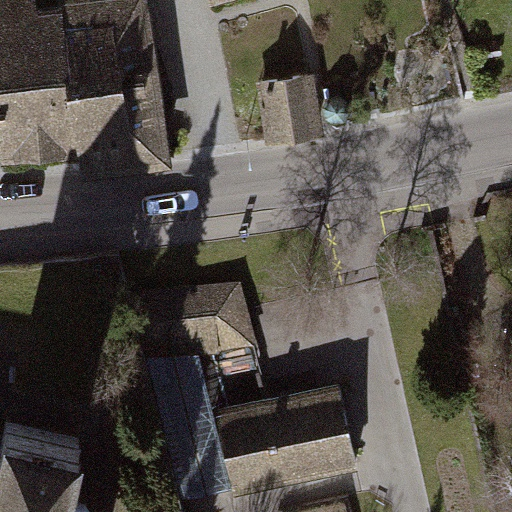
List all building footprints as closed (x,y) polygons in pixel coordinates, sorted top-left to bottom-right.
[(0,154),(75,147),(77,163),(160,153),(142,0),(114,0),(0,12),(0,154)] [(307,73),(262,79),(270,139),(316,133),(307,73)] [(254,341),(237,283),(131,296),(146,353),(254,341)] [(340,385),(216,413),(233,488),(357,460),(340,385)] [(0,511),(92,511),(86,503),(70,499),(84,436),(5,419),(0,444),(0,511)]
